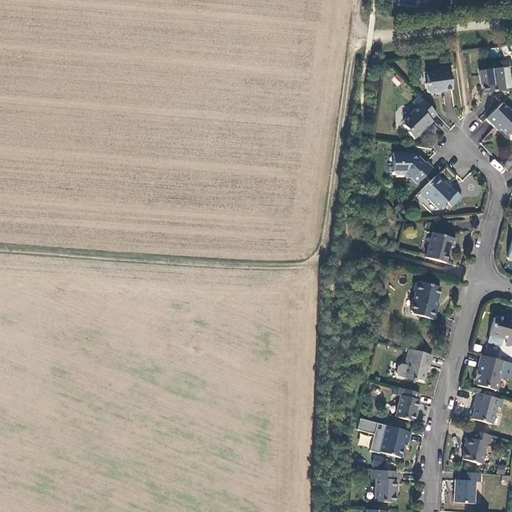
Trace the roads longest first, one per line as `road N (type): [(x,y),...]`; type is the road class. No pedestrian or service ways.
road 1 (track): [(369,38),(354,55),(322,257),(288,265),(0,250)]
road 2 (residential): [(479,271),(440,423),(430,511)]
road 3 (residential): [(479,271),(503,183),(457,140)]
